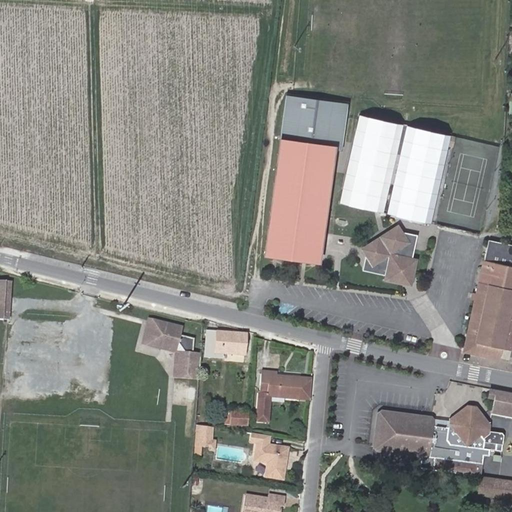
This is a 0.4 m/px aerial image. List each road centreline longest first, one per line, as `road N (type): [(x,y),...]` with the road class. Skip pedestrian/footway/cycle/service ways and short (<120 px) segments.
road 1 (unclassified): [(327,338),(0,257)]
road 2 (unclassified): [(511,378),(327,338)]
road 3 (residential): [(310,511),(327,338)]
